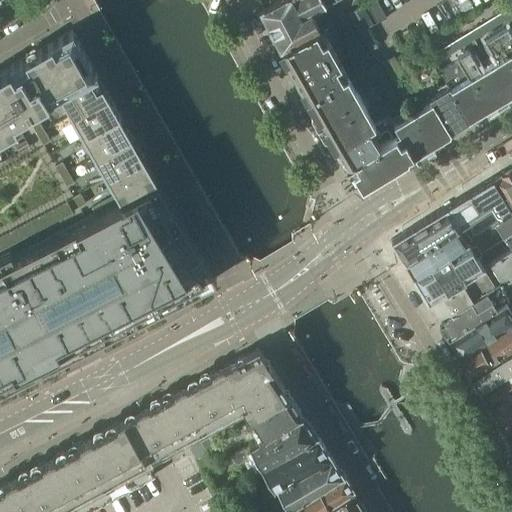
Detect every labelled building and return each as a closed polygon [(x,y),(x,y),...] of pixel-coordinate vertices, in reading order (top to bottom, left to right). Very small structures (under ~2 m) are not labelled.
[(260,10),(281,51),(319,28),(311,12),(335,0),(280,0),(262,10),(262,9),(260,10)] [(367,0),(365,1),(376,23),(386,18),(376,0),(367,0)] [(368,51),(376,46),(365,28),(373,25),(361,4),(347,13),(368,51)] [(511,4),(430,55),(432,59),(435,63),(511,14),(511,4)] [(337,19),(361,60),(368,56),(365,52),(344,14),(337,19)] [(334,145),(335,147),(374,122),(350,81),(347,75),(344,70),(320,29),(319,29),(319,28),(281,51),(282,52),(281,54),(285,61),(287,62),(301,87),(301,90),(306,99),(312,109),(314,110),(329,135),(328,138),(332,145),(334,145)] [(511,36),(507,29),(497,34),(511,57),(511,36)] [(60,93),(96,72),(72,30),(0,71),(0,261),(120,200),(107,176),(95,155),(83,135),(72,114),(60,93)] [(496,60),(488,65),(508,97),(511,94),(511,57),(497,34),(486,41),(496,60)] [(457,57),(458,60),(488,107),(495,103),(496,105),(508,97),(488,65),(480,70),(468,50),(457,57)] [(381,63),(382,64),(392,81),(404,74),(393,56),(381,63)] [(426,92),(431,100),(451,132),(450,130),(456,126),(457,128),(469,121),(448,85),(440,90),(432,78),(441,73),(440,70),(435,63),(432,59),(405,75),(418,97),(426,92)] [(458,60),(440,70),(441,73),(448,85),(469,121),(481,114),(480,112),(488,107),(458,60)] [(377,65),(366,71),(386,104),(397,98),(377,65)] [(108,93),(96,72),(60,93),(72,114),(108,93)] [(120,114),(108,93),(72,114),(83,135),(120,114)] [(396,137),(347,166),(360,188),(432,144),(432,143),(449,133),(451,132),(431,100),(394,122),(389,125),(396,137)] [(344,161),(347,166),(396,137),(389,125),(394,122),(389,113),(374,122),(335,147),(338,151),(337,154),(341,160),(344,161)] [(131,135),(120,114),(83,135),(95,155),(131,135)] [(143,156),(131,135),(95,155),(107,176),(143,156)] [(158,180),(143,156),(107,176),(120,200),(158,180)] [(500,173),(493,178),(504,198),(511,211),(498,218),(493,222),(504,238),(511,248),(511,247),(511,164),(511,165),(502,171),(500,172),(500,173)] [(405,232),(391,241),(400,254),(404,259),(405,261),(406,263),(458,227),(466,221),(490,206),(498,218),(511,211),(504,198),(493,178),(492,177),(485,181),(448,204),(444,207),(438,211),(432,216),(408,231),(405,232)] [(194,242),(191,237),(182,223),(181,220),(173,206),(170,201),(167,197),(164,191),(161,187),(158,180),(120,200),(0,261),(0,387),(42,366),(65,354),(70,352),(83,345),(85,344),(103,335),(108,333),(126,324),(128,322),(146,314),(150,312),(168,302),(173,300),(190,291),(193,290),(197,288),(205,284),(210,281),(216,278),(212,273),(204,258),(202,256),(194,242)] [(309,215),(313,222),(301,229),(291,235),(291,241),(296,251),(299,256),(304,263),(304,264),(312,278),(313,279),(314,281),(317,286),(326,301),(330,303),(331,304),(332,303),(333,303),(334,303),(351,292),(354,290),(356,289),(364,285),(351,264),(348,260),(328,226),(324,219),(314,203),(313,201),(309,215)] [(458,227),(406,263),(412,274),(414,277),(467,241),(466,240),(475,234),(466,221),(458,227)] [(467,241),(414,277),(423,292),(428,301),(484,267),(476,255),(504,238),(493,222),(475,234),(466,240),(467,241)] [(484,267),(428,301),(438,318),(502,278),(505,283),(511,279),(511,247),(511,248),(500,255),(489,262),(489,263),(484,267)] [(447,334),(511,291),(511,279),(505,283),(502,278),(438,318),(447,334)] [(511,291),(447,334),(458,354),(511,318),(511,291)] [(511,318),(458,354),(469,373),(511,346),(511,318)] [(511,346),(469,373),(479,391),(511,369),(511,346)] [(246,422),(290,395),(289,394),(258,347),(134,413),(0,484),(0,511),(84,511),(154,475),(147,462),(145,457),(157,451),(242,405),(248,416),(244,418),(246,422)] [(511,369),(479,391),(488,407),(511,392),(511,369)] [(496,422),(511,412),(511,392),(488,407),(496,422)] [(302,413),(290,395),(246,422),(253,434),(257,440),(302,413)] [(505,436),(511,431),(511,412),(496,422),(505,436)] [(317,435),(302,413),(257,440),(248,445),(229,455),(235,467),(251,458),(249,455),(253,453),(261,467),(317,435)] [(215,441),(212,435),(190,447),(201,469),(213,463),(204,447),(215,441)] [(326,448),(317,435),(261,467),(271,484),(262,490),(259,485),(248,490),(252,497),(263,492),(264,493),(276,486),(331,456),(326,448)] [(338,467),(331,456),(276,486),(287,507),(343,474),(346,471),(341,465),(338,467)] [(322,511),(354,492),(343,474),(287,507),(288,508),(287,509),(289,511),(322,511)] [(366,511),(354,492),(322,511),(366,511)]
